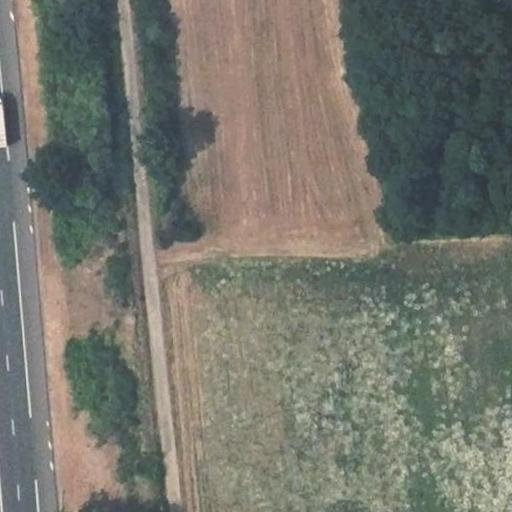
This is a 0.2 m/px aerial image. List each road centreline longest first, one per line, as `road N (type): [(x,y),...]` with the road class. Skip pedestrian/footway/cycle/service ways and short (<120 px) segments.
road 1 (track): [(172,511),(116,0)]
road 2 (motorway): [(21,511),(0,264)]
